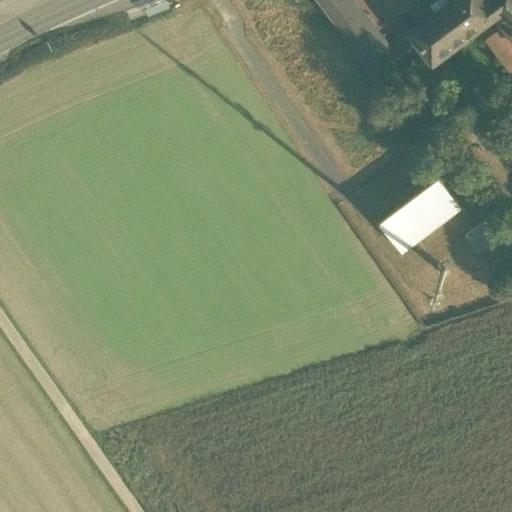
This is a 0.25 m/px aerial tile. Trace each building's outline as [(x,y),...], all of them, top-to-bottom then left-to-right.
[(315,0),(340,32),(356,20),(366,12),(357,0),(315,0)] [(433,63),(495,16),(497,15),(485,0),(448,0),(408,30),(411,33),(417,42),(433,63)] [(495,16),(503,27),(511,38),(511,0),(485,0),(497,15),(495,16)] [(389,63),(417,42),(411,33),(392,47),(366,12),(356,20),(389,63)] [(340,32),(373,76),(389,63),(356,20),(340,32)] [(511,66),(511,38),(503,27),(486,40),(508,69),(511,66)] [(379,222),(403,252),(462,208),(439,177),(379,222)] [(465,235),(478,253),(497,238),(484,221),(465,235)]
